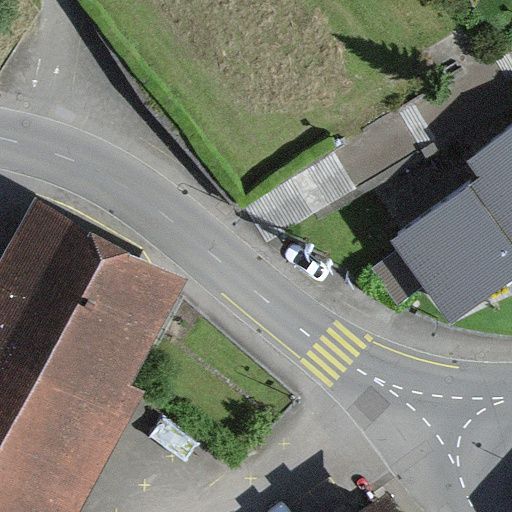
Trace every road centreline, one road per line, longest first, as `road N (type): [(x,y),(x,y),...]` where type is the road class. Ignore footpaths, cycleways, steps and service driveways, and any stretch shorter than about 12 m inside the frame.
road 1 (unclassified): [(30,144),(131,190),(368,376),(449,399)]
road 2 (residential): [(58,0),(57,59),(30,144)]
